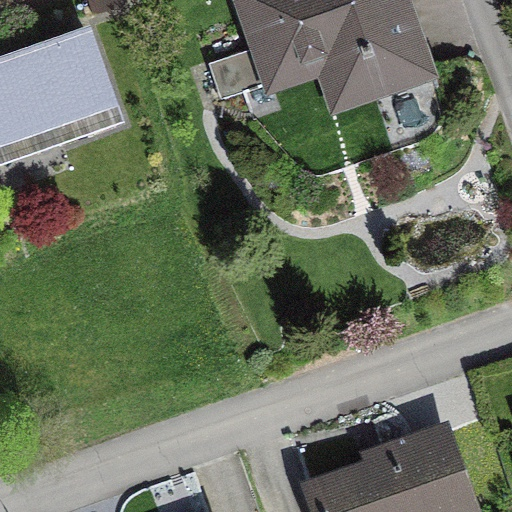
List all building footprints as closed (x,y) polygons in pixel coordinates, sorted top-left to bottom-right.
[(126,6),(124,0),(87,0),(94,17),(126,6)] [(330,118),(439,81),(411,0),(230,0),(248,51),(208,65),(220,101),(261,87),(265,100),(317,82),(330,118)] [(91,30),(0,62),(0,170),(125,125),(91,30)] [(422,118),(417,98),(394,104),(399,124),(422,118)] [(364,464),(300,486),(309,511),(480,511),(450,425),(360,456),(364,464)]
